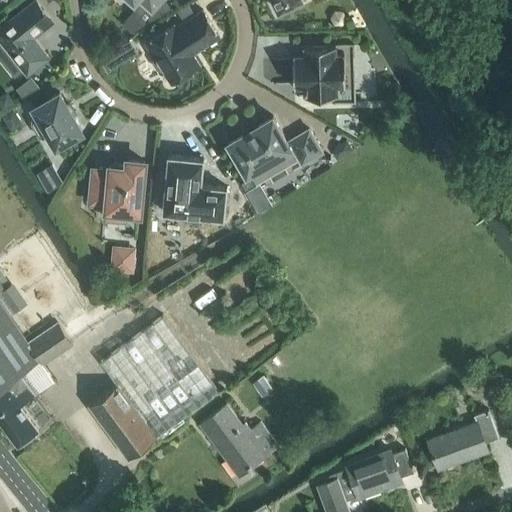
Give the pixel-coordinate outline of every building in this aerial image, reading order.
[(0,57),(15,77),(25,70),(28,73),(48,57),(32,36),(53,20),(36,0),(0,28),(0,57)] [(132,0),(135,2),(136,0),(140,0),(143,2),(123,24),(133,33),(172,8),(163,0),(132,0)] [(272,0),(278,11),(300,0),(272,0)] [(188,3),(177,10),(182,17),(193,10),(188,3)] [(149,39),(156,49),(153,63),(157,69),(164,71),(171,83),(200,65),(191,51),(199,46),(201,49),(220,37),(203,10),(182,23),(180,20),(149,39)] [(335,10),(330,17),(334,24),(342,25),(347,18),(343,11),(335,10)] [(305,95),(339,94),(339,86),(346,86),(345,52),(337,52),(337,44),(304,45),(304,47),(307,47),(307,46),(308,54),(307,54),(305,54),(293,55),(294,86),(304,86),(304,87),(305,87),(305,95)] [(107,54),(99,59),(107,71),(115,66),(107,54)] [(30,77),(16,88),(22,96),(38,86),(30,77)] [(33,119),(32,123),(40,136),(43,137),(49,133),(56,146),(82,131),(60,92),(34,107),(38,116),(33,119)] [(3,93),(0,94),(0,104),(3,108),(13,102),(9,94),(3,93)] [(12,109),(2,115),(10,129),(17,125),(18,118),(12,109)] [(228,142),(247,174),(292,148),(291,148),(292,147),(302,164),(322,152),(309,129),(288,141),(289,141),(288,141),(273,116),(228,142)] [(335,146),(334,153),(338,160),(353,151),(346,140),(335,146)] [(226,190),(227,186),(225,186),(225,187),(200,184),(203,160),(203,158),(202,158),(170,155),(168,155),(168,156),(169,156),(163,212),(163,213),(165,214),(165,213),(185,215),(184,221),(201,223),(201,217),(222,219),(223,219),(224,218),(223,218),(226,190)] [(90,202),(103,203),(102,212),(104,212),(103,219),(127,221),(128,210),(139,211),(144,161),(128,159),(127,167),(110,166),(110,175),(93,174),(90,202)] [(250,177),(241,183),(246,191),(255,186),(250,177)] [(113,245),(110,270),(134,272),(136,247),(113,245)] [(38,360),(42,365),(73,343),(57,320),(29,340),(10,315),(28,303),(13,283),(5,288),(1,283),(7,279),(0,270),(0,421),(17,445),(38,429),(20,405),(34,395),(22,378),(30,372),(28,368),(38,360)] [(101,361),(118,384),(151,429),(214,383),(164,315),(101,361)] [(263,375),(253,383),(259,391),(270,383),(263,375)] [(157,437),(151,429),(118,384),(89,405),(128,458),(157,437)] [(252,464),(265,455),(279,445),(262,422),(250,430),(244,421),(241,423),(226,402),(200,421),(239,474),(249,467),(251,470),(255,468),(252,464)] [(485,443),(499,438),(489,410),(473,415),(476,423),(429,440),(439,468),(488,450),(485,443)] [(43,411),(35,417),(42,425),(49,419),(43,411)] [(352,511),(348,500),(359,496),(359,497),(403,481),(401,477),(414,472),(405,449),(392,453),(391,450),(348,465),(348,467),(329,474),(330,478),(316,483),(326,511),(352,511)]
